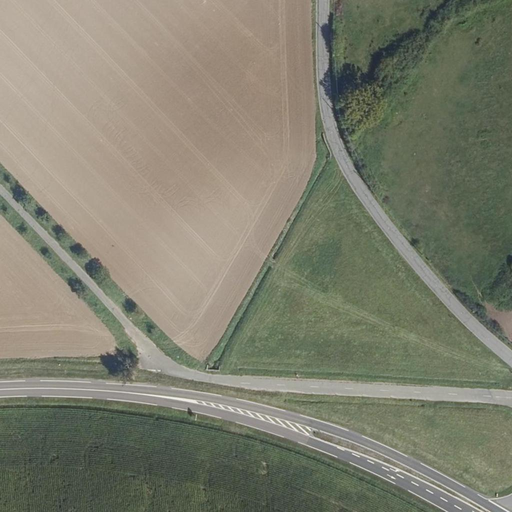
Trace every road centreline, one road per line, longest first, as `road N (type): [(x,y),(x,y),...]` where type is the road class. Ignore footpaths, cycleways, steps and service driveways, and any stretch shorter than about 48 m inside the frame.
road 1 (unclassified): [(0,188),(136,335),(185,374),(511,398)]
road 2 (unclassified): [(323,0),(324,90),(346,164),(448,300),(511,359)]
road 3 (secondary): [(500,511),(354,437),(232,402),(195,401)]
road 4 (secondary): [(195,401),(336,451),(457,511)]
road 5 (secondary): [(195,401),(0,390)]
